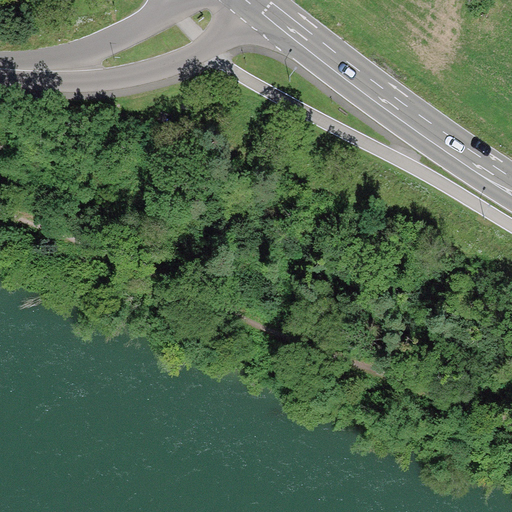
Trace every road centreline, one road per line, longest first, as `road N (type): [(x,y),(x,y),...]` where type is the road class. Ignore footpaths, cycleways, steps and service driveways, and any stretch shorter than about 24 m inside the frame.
road 1 (track): [(511,426),(0,209)]
road 2 (secondary): [(511,186),(259,0)]
road 3 (secondary): [(31,71),(126,76),(167,65),(207,45),(245,0)]
road 4 (secondary): [(172,0),(146,23),(31,71)]
